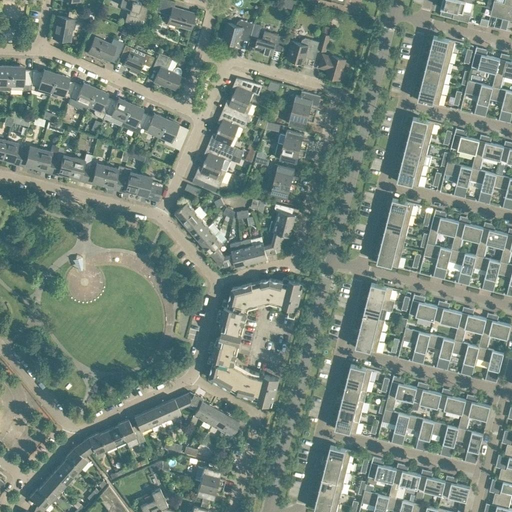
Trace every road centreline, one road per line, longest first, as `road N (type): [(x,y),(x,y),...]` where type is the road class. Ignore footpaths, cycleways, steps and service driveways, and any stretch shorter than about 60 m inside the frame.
road 1 (residential): [(216,281),(294,262),(335,101),(328,89),(227,59)]
road 2 (residential): [(268,511),(329,263)]
road 3 (residential): [(329,263),(392,16)]
road 4 (residential): [(485,475),(319,433)]
road 5 (residential): [(505,393),(339,352)]
road 6 (residential): [(0,173),(159,215)]
road 7 (residential): [(184,109),(40,48)]
road 8 (residential): [(511,310),(360,271)]
road 9 (residential): [(511,218),(382,185)]
road 10 (residential): [(190,378),(71,428)]
